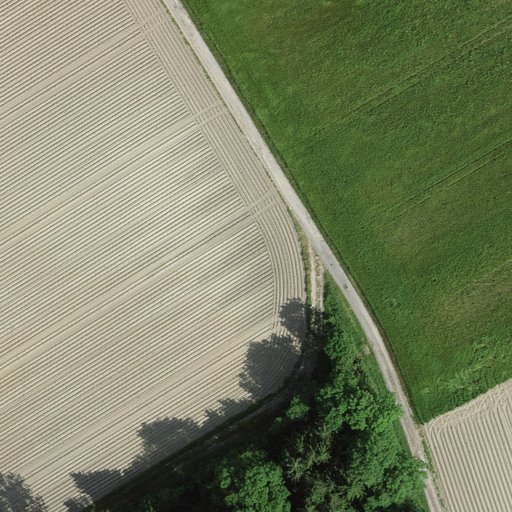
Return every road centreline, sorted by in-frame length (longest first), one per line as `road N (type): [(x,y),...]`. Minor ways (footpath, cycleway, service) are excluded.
road 1 (track): [(433,511),(348,293),(167,0)]
road 2 (track): [(116,511),(269,419),(305,372),(316,245)]
